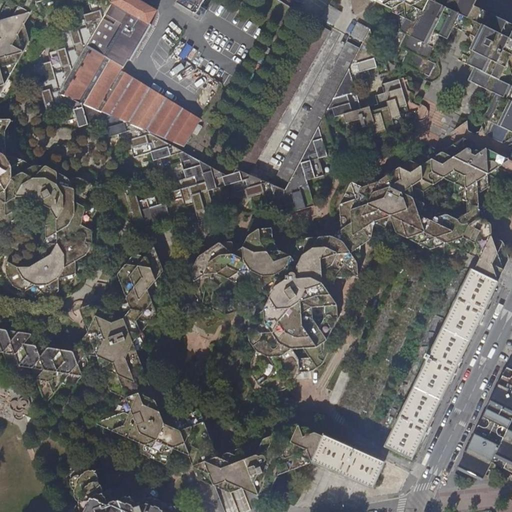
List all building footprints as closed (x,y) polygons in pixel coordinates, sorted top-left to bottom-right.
[(9,0),(8,2),(30,14),(37,2),(45,0),(91,0),(90,4),(112,3),(114,0),(9,0)] [(136,0),(114,0),(112,3),(59,94),(77,101),(96,109),(130,124),(147,131),(178,144),(183,147),(200,119),(122,71),(129,60),(131,61),(151,27),(149,25),(157,12),(136,0)] [(204,0),(177,0),(176,2),(196,14),(204,0)] [(385,0),(383,4),(394,10),(411,0),(385,0)] [(511,23),(480,8),(478,7),(481,0),(411,0),(394,10),(393,13),(396,16),(404,14),(405,23),(421,30),(422,29),(423,29),(424,29),(425,29),(425,30),(425,32),(434,36),(424,58),(426,60),(438,35),(447,39),(454,27),(460,28),(473,31),(487,27),(494,30),(497,39),(501,37),(501,35),(503,34),(511,38),(511,23)] [(30,14),(8,2),(0,16),(0,225),(0,226),(13,226),(24,219),(30,208),(41,215),(47,225),(47,238),(41,248),(41,261),(30,267),(17,267),(7,262),(7,274),(14,285),(35,297),(48,297),(69,284),(75,273),(75,261),(86,254),(92,243),(91,231),(81,225),(92,218),(98,207),(97,195),(91,184),(80,178),(68,179),(46,166),(33,167),(23,161),(16,149),(16,137),(5,131),(11,120),(0,120),(0,93),(2,90),(29,41),(25,24),(30,14)] [(112,3),(90,4),(92,14),(76,19),(78,27),(61,32),(66,49),(50,54),(52,62),(43,65),(48,82),(40,84),(48,110),(65,105),(70,122),(78,120),(80,128),(106,121),(111,137),(119,135),(122,143),(130,141),(135,158),(147,131),(130,124),(96,109),(77,101),(59,94),(112,3)] [(322,18),(335,24),(342,11),(330,4),(322,18)] [(404,14),(396,16),(399,32),(384,40),(401,48),(395,61),(429,76),(434,63),(426,60),(424,58),(434,36),(425,32),(425,30),(425,29),(424,29),(423,29),(422,29),(421,30),(405,23),(404,14)] [(364,41),(371,28),(359,21),(352,34),(364,41)] [(319,24),(236,169),(241,171),(250,175),(331,30),(319,24)] [(473,31),(467,44),(472,59),(511,77),(511,38),(503,34),(501,35),(501,37),(497,39),(494,30),(487,27),(473,31)] [(364,41),(361,47),(344,79),(327,112),(329,120),(344,115),(347,124),(360,120),(363,130),(367,128),(370,137),(378,134),(381,143),(398,137),(396,128),(405,125),(399,107),(408,105),(400,78),(382,84),(385,93),(376,95),(379,104),(363,109),(354,83),(372,78),(369,70),(375,68),(374,65),(378,64),(373,50),(377,48),(371,28),(364,41)] [(286,190),(327,112),(344,79),(361,47),(349,40),(273,185),(286,190)] [(475,83),(497,93),(511,100),(511,77),(472,59),(467,44),(460,60),(481,70),(475,83)] [(511,100),(497,93),(485,119),(493,122),(487,136),(503,144),(508,141),(511,142),(511,100)] [(250,175),(241,171),(235,186),(237,192),(245,190),(247,199),(264,194),(267,202),(284,197),(286,206),(294,203),(296,211),(315,206),(307,181),(324,176),(319,159),(328,157),(326,148),(334,146),(326,121),(329,120),(327,112),(286,190),(273,185),(250,175)] [(511,174),(511,142),(508,141),(503,144),(487,136),(486,135),(485,132),(483,126),(480,132),(475,135),(469,132),(468,121),(455,130),(459,132),(461,135),(463,138),(443,153),(499,180),(509,173),(510,174),(511,174)] [(443,127),(443,123),(418,123),(418,132),(430,132),(430,127),(443,127)] [(147,131),(135,158),(152,153),(154,162),(173,156),(178,144),(147,131)] [(210,158),(183,147),(178,144),(173,156),(180,154),(187,179),(186,180),(198,185),(210,158)] [(361,246),(366,243),(382,232),(386,227),(414,240),(431,249),(448,243),(482,259),(476,271),(499,282),(500,281),(511,255),(511,246),(492,237),(490,212),(479,207),(478,194),(499,180),(443,153),(431,147),(413,160),(380,183),(368,177),(363,188),(351,183),(341,204),(342,230),(337,233),(332,237),(308,239),(298,245),(292,257),(281,252),(274,242),(273,229),(260,230),(250,237),(245,248),(233,243),(221,244),(201,258),(195,269),(197,294),(204,304),(227,315),(225,303),(231,292),(241,285),(253,283),(265,289),(272,299),(267,310),(256,317),(251,329),(252,341),(258,351),(253,363),(254,376),(261,386),(272,391),(284,390),(294,383),(300,372),(312,371),(322,364),(328,353),(328,340),(338,317),(338,305),(324,285),(334,278),(359,276),(358,265),(361,246)] [(236,169),(210,158),(198,185),(212,191),(235,184),(235,186),(241,171),(236,169)] [(212,191),(198,185),(186,180),(178,182),(181,190),(172,193),(175,201),(159,206),(156,197),(139,202),(132,177),(123,179),(125,188),(117,190),(124,216),(133,214),(135,222),(144,220),(146,229),(197,214),(200,222),(208,220),(205,211),(214,208),(209,192),(212,191)] [(149,457),(154,469),(177,460),(189,455),(198,479),(215,487),(231,494),(242,489),(258,496),(263,508),(278,476),(313,462),(324,438),(299,426),(218,458),(199,411),(175,420),(160,413),(138,355),(145,345),(141,334),(157,314),(153,302),(160,293),(156,281),(164,271),(155,247),(147,257),(134,255),(118,275),(127,298),(119,307),(108,312),(104,300),(80,309),(89,332),(81,342),(91,367),(102,369),(115,404),(107,420),(84,429),(149,457)] [(413,460),(499,282),(476,271),(473,270),(431,357),(427,355),(426,358),(429,360),(387,447),(413,460)] [(91,367),(81,342),(73,351),(37,346),(32,334),(0,328),(0,352),(3,353),(7,364),(32,368),(45,404),(61,384),(74,386),(91,367)] [(495,395),(495,396),(495,397),(497,400),(500,404),(495,408),(499,415),(503,416),(501,420),(503,424),(504,424),(506,424),(508,423),(508,421),(509,421),(511,422),(511,359),(501,382),(503,391),(499,391),(498,392),(495,395)] [(476,435),(462,463),(488,475),(496,459),(511,466),(511,442),(507,440),(505,443),(500,440),(497,434),(494,434),(493,432),(492,430),(489,428),(488,428),(487,429),(484,430),(484,432),(483,435),(484,437),(480,436),(476,435)] [(385,463),(325,436),(324,438),(313,462),(373,489),(385,463)] [(178,511),(177,506),(176,506),(160,499),(159,496),(155,487),(132,496),(116,489),(106,492),(105,493),(95,467),(96,466),(94,462),(93,461),(91,458),(88,459),(86,458),(82,460),(81,462),(80,462),(67,467),(73,484),(80,503),(69,507),(70,511),(178,511)] [(282,502),(294,506),(298,497),(286,492),(282,502)]
